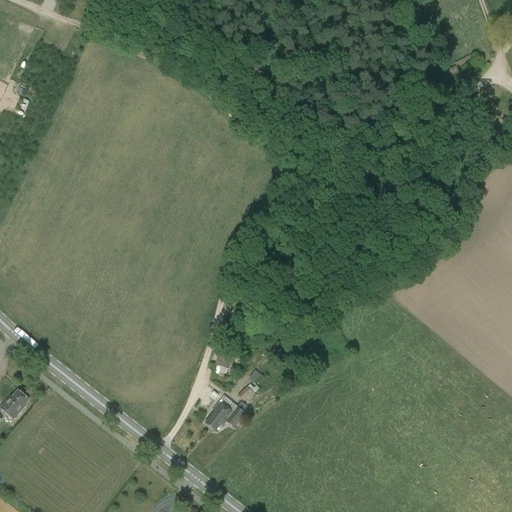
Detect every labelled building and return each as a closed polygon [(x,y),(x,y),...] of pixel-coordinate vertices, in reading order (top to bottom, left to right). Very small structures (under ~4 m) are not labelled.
[(447,71),(450,78),(459,73),(460,74),(478,65),(473,54),(455,63),(456,67),(447,71)] [(269,294),(284,301),(292,286),(276,279),(269,294)] [(283,323),(286,328),(293,323),(290,319),(283,323)] [(273,334),(268,342),(273,346),(278,337),(273,334)] [(216,366),(228,369),(233,348),(221,345),(216,366)] [(214,372),(225,374),(226,369),(215,366),(214,372)] [(254,370),(247,377),(252,383),(259,376),(254,370)] [(238,396),(243,403),(250,396),(251,397),(259,390),(252,383),(238,396)] [(210,389),(199,402),(206,408),(217,395),(210,389)] [(28,401),(17,391),(11,399),(9,397),(0,408),(0,409),(13,421),(24,407),(23,406),(28,401)] [(214,413),(205,424),(216,432),(221,426),(223,427),(227,423),(234,428),(245,414),(242,412),(246,406),(241,403),(237,408),(224,397),(219,403),(213,412),(214,413)]
